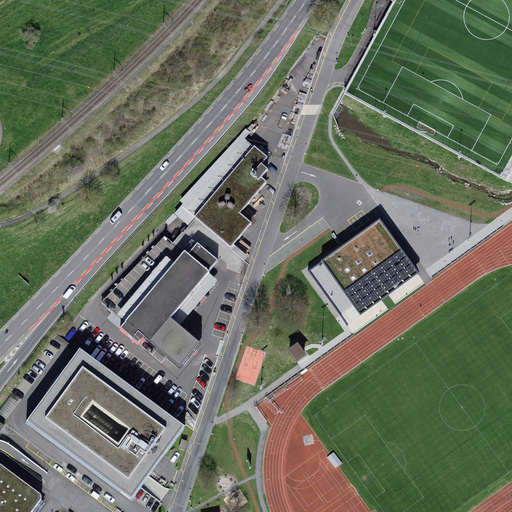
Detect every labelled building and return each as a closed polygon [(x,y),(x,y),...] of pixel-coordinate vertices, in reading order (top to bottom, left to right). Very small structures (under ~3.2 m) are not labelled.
[(195,216),(231,248),(251,224),(239,214),(266,182),(261,178),(268,170),(262,165),(267,158),(255,148),(195,216)] [(379,220),(309,271),(347,324),(418,273),(379,220)] [(218,263),(197,245),(188,255),(185,252),(120,327),(139,344),(145,337),(179,367),(199,344),(169,319),(218,263)] [(298,342),(288,350),(297,362),(307,355),(298,342)] [(133,495),(185,425),(133,387),(81,349),(29,420),(133,495)] [(29,511),(43,496),(0,467),(0,511),(29,511)]
